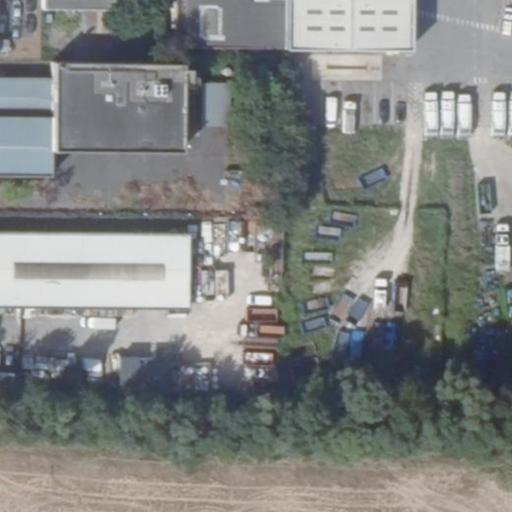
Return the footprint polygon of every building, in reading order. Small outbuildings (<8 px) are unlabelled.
[(117,19),(117,0),(43,0),(44,18),(117,19)] [(175,0),(176,57),(285,55),(285,52),(284,0),(175,0)] [(414,53),(413,0),(284,0),(285,52),(414,53)] [(104,143),(123,160),(157,160),(158,70),(56,70),(57,87),(0,86),(0,186),(57,186),(56,159),(57,127),(103,128),(104,143)] [(157,160),(188,160),(187,70),(158,70),(157,160)] [(225,124),(223,81),(193,82),(194,125),(225,124)] [(56,159),(123,160),(104,143),(103,128),(57,127),(56,159)] [(0,313),(188,314),(188,237),(0,236),(0,313)]
